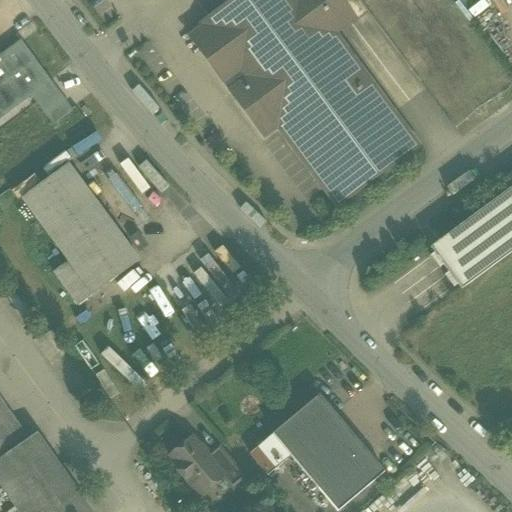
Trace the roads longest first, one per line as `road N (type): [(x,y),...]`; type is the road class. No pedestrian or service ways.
road 1 (unclassified): [(43,0),(159,143),(297,284)]
road 2 (unclassified): [(297,284),(511,489)]
road 3 (unclassified): [(297,284),(511,127)]
